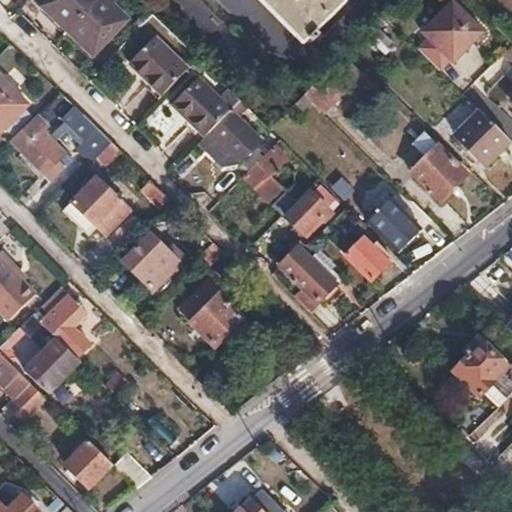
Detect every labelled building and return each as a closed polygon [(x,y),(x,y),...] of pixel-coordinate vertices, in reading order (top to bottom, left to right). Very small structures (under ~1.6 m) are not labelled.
[(51,0),(44,7),(69,31),(98,0),(51,0)] [(108,0),(98,0),(69,31),(93,55),(128,19),(108,0)] [(260,0),(292,31),(303,43),(347,1),(345,0),(260,0)] [(429,36),(417,48),(418,49),(438,69),(450,57),(453,60),(484,30),(454,0),(452,0),(422,29),(429,36)] [(376,28),(368,37),(384,53),(392,45),(376,28)] [(125,70),(157,101),(183,74),(151,43),(125,70)] [(511,44),(503,54),(511,62),(511,44)] [(319,79),(303,95),(323,114),(349,87),(349,86),(361,73),(351,64),(324,91),(320,88),(324,84),(319,79)] [(0,78),(0,132),(27,105),(0,78)] [(175,103),(206,135),(209,132),(229,110),(198,79),(175,103)] [(55,123),(69,106),(57,97),(43,113),(55,123)] [(448,135),(473,110),(463,100),(438,124),(448,135)] [(154,149),(183,131),(166,104),(137,121),(154,149)] [(99,158),(113,143),(80,110),(78,108),(68,118),(88,138),(84,142),(78,148),(93,164),(99,158)] [(230,154),(240,161),(260,140),(229,110),(209,132),(230,154)] [(509,138),(480,111),(458,134),(486,162),(509,138)] [(38,114),(10,142),(28,159),(51,182),(66,168),(59,161),(66,153),(54,142),(50,137),(45,133),(51,127),(38,114)] [(68,118),(50,137),(54,142),(69,127),(84,142),(88,138),(68,118)] [(206,135),(200,141),(224,165),(240,161),(230,154),(209,132),(206,135)] [(420,132),(408,146),(419,156),(431,142),(420,132)] [(113,143),(99,158),(108,166),(123,152),(113,143)] [(438,145),(413,171),(442,199),(467,173),(438,145)] [(276,146),(246,177),(269,200),(284,185),(274,174),(277,169),(282,173),(286,168),(282,164),(288,159),(276,146)] [(194,148),(172,168),(181,178),(203,158),(194,148)] [(98,179),(65,212),(90,237),(99,229),(107,235),(130,211),(98,179)] [(171,200),(153,182),(143,193),(161,211),(171,200)] [(375,205),(389,196),(381,183),(367,192),(375,205)] [(276,206),(284,214),(305,193),(297,185),(276,206)] [(319,186),(312,193),(326,207),(333,200),(319,186)] [(326,207),(312,193),(310,192),(288,215),(304,232),(327,209),(326,207)] [(431,219),(412,200),(406,207),(394,195),(369,221),(399,251),(431,219)] [(116,238),(125,247),(147,225),(138,216),(116,238)] [(341,219),(324,236),(337,248),(353,231),(341,219)] [(268,265),(286,248),(269,231),(251,248),(268,265)] [(150,237),(125,262),(153,290),(184,260),(169,246),(164,251),(150,237)] [(363,238),(346,255),(372,279),(388,262),(363,238)] [(303,288),(295,296),(311,312),(318,304),(316,302),(335,283),(325,274),(330,268),(314,253),(313,252),(308,257),(301,249),(305,244),(301,240),(291,249),(294,252),(281,266),(303,288)] [(215,244),(197,262),(206,271),(224,252),(215,244)] [(14,274),(17,271),(1,255),(0,256),(0,311),(10,320),(35,296),(23,284),(14,274)] [(27,280),(17,271),(14,274),(23,284),(27,280)] [(217,275),(181,311),(217,347),(244,320),(223,298),(238,283),(228,273),(222,279),(221,279),(217,275)] [(85,314),(59,288),(42,306),(49,314),(41,324),(79,361),(92,347),(72,327),(85,314)] [(33,315),(0,348),(0,352),(12,364),(19,356),(12,349),(31,330),(48,347),(26,370),(49,391),(80,362),(79,361),(41,324),(33,315)] [(511,362),(507,367),(476,337),(464,350),(468,354),(452,371),(478,395),(482,390),(489,383),(505,398),(511,389),(511,362)] [(0,382),(17,400),(9,408),(24,422),(47,399),(12,364),(0,352),(0,382)] [(111,382),(106,387),(116,397),(121,391),(111,382)] [(489,383),(482,390),(498,405),(505,398),(489,383)] [(464,437),(478,451),(502,429),(488,414),(464,437)] [(149,430),(170,451),(179,441),(158,421),(149,430)] [(112,463),(90,442),(68,465),(89,487),(112,463)] [(117,468),(137,488),(150,477),(129,455),(117,468)] [(211,490),(232,506),(251,481),(229,465),(211,490)] [(283,511),(261,490),(238,511),(283,511)] [(0,511),(36,511),(22,498),(7,511),(0,503),(0,511)]
